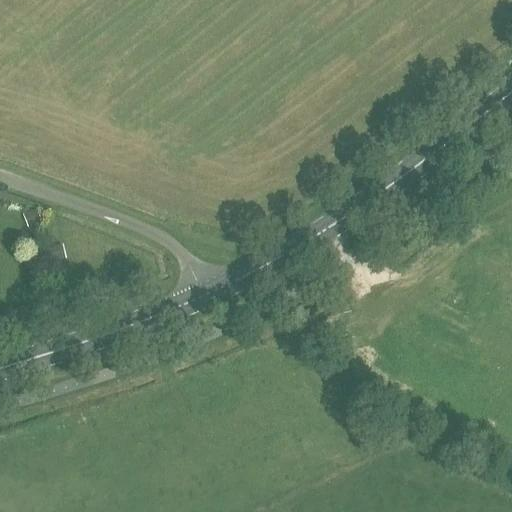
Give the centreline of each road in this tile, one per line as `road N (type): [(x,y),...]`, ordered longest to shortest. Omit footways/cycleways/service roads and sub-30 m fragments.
road 1 (secondary): [(213,288),(389,185),(511,89)]
road 2 (unclassified): [(0,182),(154,233),(213,288)]
road 3 (secondary): [(0,368),(213,288)]
